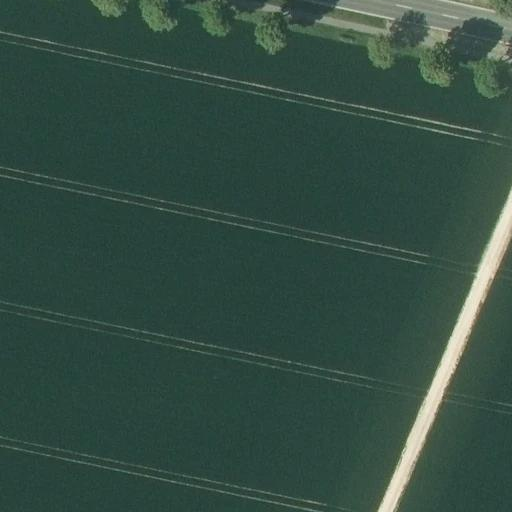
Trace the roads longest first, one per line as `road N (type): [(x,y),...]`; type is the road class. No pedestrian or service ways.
road 1 (track): [(511,207),(385,511)]
road 2 (secondary): [(373,0),(511,29)]
